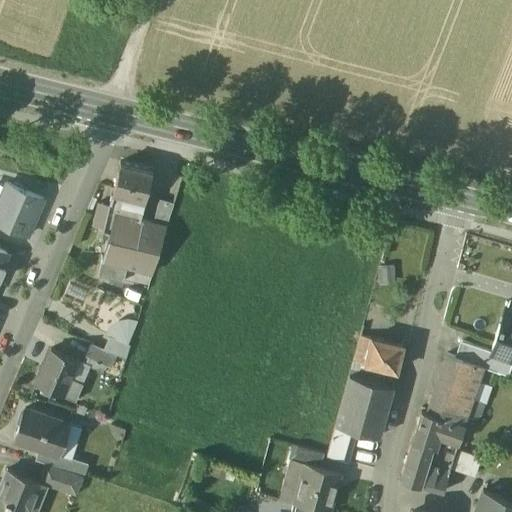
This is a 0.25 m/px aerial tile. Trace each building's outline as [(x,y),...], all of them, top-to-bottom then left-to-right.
[(151,168),(120,161),(112,191),(143,199),(151,168)] [(6,182),(0,196),(0,222),(10,227),(27,234),(43,198),(6,182)] [(143,199),(112,191),(107,210),(140,219),(143,199)] [(173,202),(158,198),(153,222),(166,225),(173,202)] [(140,219),(107,210),(101,236),(107,238),(102,257),(126,264),(152,271),(166,225),(140,219)] [(0,235),(6,238),(10,227),(0,222),(0,235)] [(126,264),(102,257),(98,273),(122,279),(126,264)] [(511,309),(507,308),(501,325),(499,324),(492,344),(511,350),(511,309)] [(129,343),(109,334),(104,347),(115,351),(115,353),(125,357),(129,343)] [(372,337),(360,334),(353,359),(365,362),(372,337)] [(402,344),(372,337),(365,362),(374,364),(396,369),(402,344)] [(505,356),(462,341),(456,357),(484,366),(484,367),(499,372),(505,356)] [(104,347),(94,343),(88,356),(110,365),(115,353),(115,351),(104,347)] [(76,358),(50,346),(35,381),(74,398),(81,381),(89,364),(76,358)] [(456,357),(436,415),(463,424),(484,367),(484,366),(456,357)] [(365,362),(353,359),(349,374),(370,380),(374,364),(365,362)] [(396,369),(374,364),(370,380),(392,386),(396,369)] [(370,380),(349,374),(335,423),(356,429),(379,436),(393,386),(370,380)] [(68,421),(25,406),(14,438),(41,447),(57,452),(58,451),(53,449),(61,426),(65,428),(68,421)] [(436,415),(421,410),(411,440),(430,446),(435,431),(452,437),(458,439),(463,424),(436,415)] [(82,426),(68,421),(65,428),(58,451),(64,453),(72,456),(82,426)] [(356,429),(335,423),(326,454),(348,460),(356,429)] [(61,426),(53,449),(58,451),(65,428),(61,426)] [(411,440),(399,478),(442,491),(449,468),(436,464),(426,461),(430,446),(411,440)] [(323,451),(297,443),(293,457),(305,460),(319,464),(323,451)] [(57,452),(41,447),(38,458),(50,462),(60,465),(64,453),(58,451),(57,452)] [(454,451),(441,448),(436,464),(449,468),(454,451)] [(72,456),(64,453),(60,465),(72,470),(83,474),(88,461),(72,456)] [(290,457),(279,497),(293,501),(305,460),(293,457),(292,458),(290,457)] [(319,464),(305,460),(293,501),(328,511),(340,470),(319,464)] [(60,465),(50,462),(46,475),(67,483),(72,470),(60,465)] [(33,511),(46,481),(8,466),(0,484),(0,511),(14,511),(15,510),(19,511),(33,511)] [(83,474),(72,470),(67,483),(78,487),(83,474)] [(511,511),(511,497),(511,500),(482,489),(473,511),(511,511)] [(331,511),(328,511),(293,501),(289,511),(331,511)]
